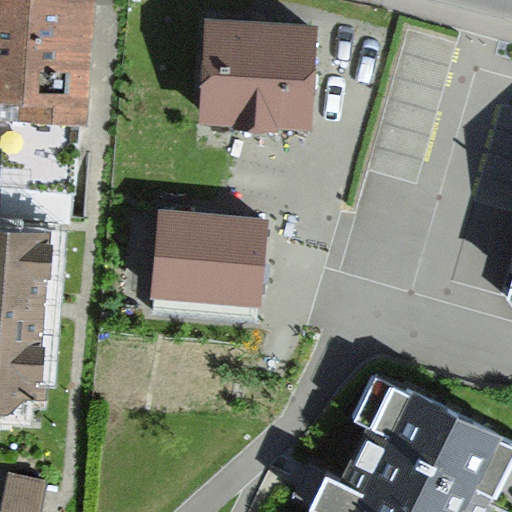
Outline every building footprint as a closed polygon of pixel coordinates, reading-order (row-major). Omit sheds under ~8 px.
[(99,0),(0,0),(0,114),(83,119),(92,120),(99,0)] [(311,24),(202,17),(196,126),(304,132),(311,24)] [(73,224),(83,119),(0,114),(0,177),(4,182),(1,218),(63,223),(73,224)] [(264,220),(151,210),(144,297),(257,307),(264,220)] [(1,218),(0,217),(0,399),(46,403),(63,223),(1,218)] [(256,319),(257,307),(144,297),(142,309),(256,319)] [(482,511),(511,454),(511,445),(386,382),(330,493),(320,511),(482,511)] [(3,511),(42,511),(48,477),(10,471),(3,511)]
